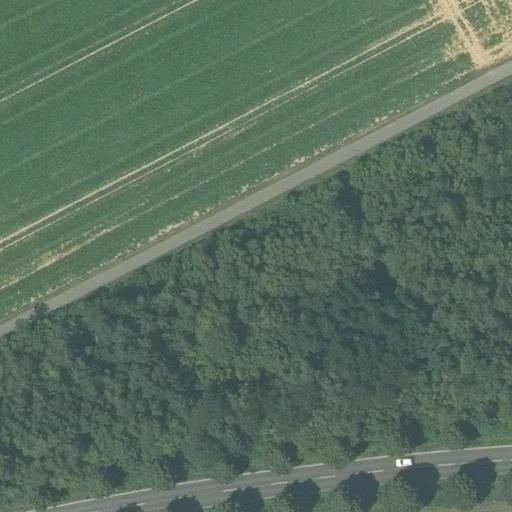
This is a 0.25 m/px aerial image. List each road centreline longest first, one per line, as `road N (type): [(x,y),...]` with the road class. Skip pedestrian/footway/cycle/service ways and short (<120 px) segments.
road 1 (track): [(0,332),(511,70)]
road 2 (secondary): [(130,511),(235,493),(511,465)]
